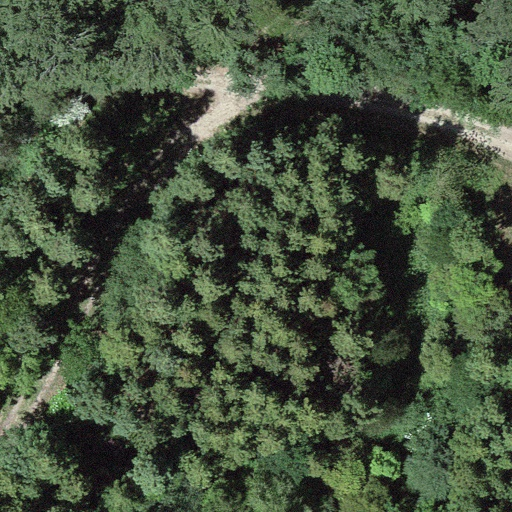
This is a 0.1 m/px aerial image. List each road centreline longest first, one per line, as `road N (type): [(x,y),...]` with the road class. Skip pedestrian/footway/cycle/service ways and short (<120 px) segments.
road 1 (track): [(511,151),(440,114),(81,73),(0,45)]
road 2 (track): [(0,456),(93,381),(205,87)]
